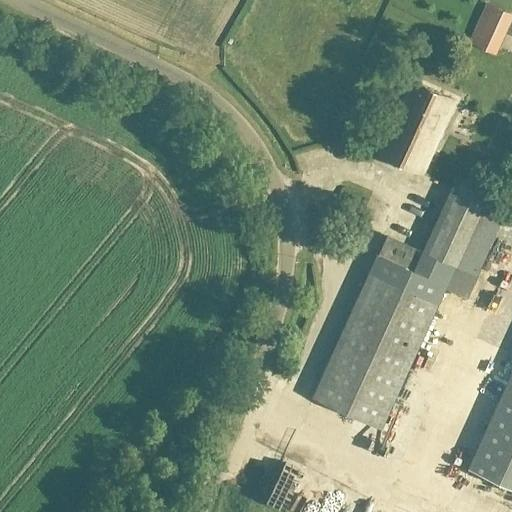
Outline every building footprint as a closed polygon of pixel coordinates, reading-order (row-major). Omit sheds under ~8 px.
[(509,17),(488,7),(471,43),(493,53),(509,17)] [(421,176),(455,102),(412,83),(379,156),(421,176)] [(341,144),(318,150),(322,168),(346,163),(341,144)] [(414,273),(413,275),(445,289),(466,299),(510,203),(456,179),(423,253),(414,273)] [(389,241),(387,252),(419,258),(421,247),(389,241)] [(511,384),(476,471),(511,485),(511,384)] [(463,490),(466,482),(440,474),(438,482),(463,490)]
